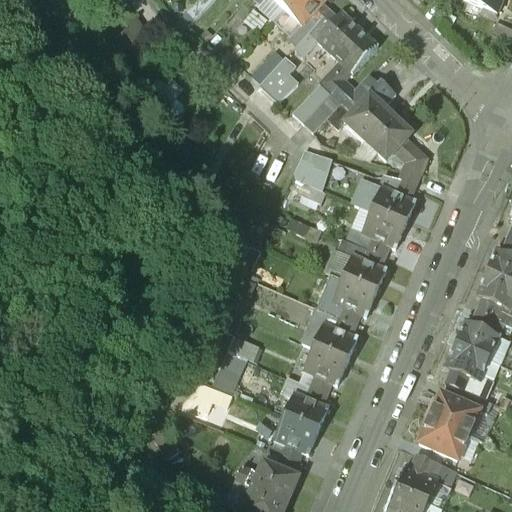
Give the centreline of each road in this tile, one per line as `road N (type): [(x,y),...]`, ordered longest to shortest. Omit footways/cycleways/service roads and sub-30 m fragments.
road 1 (residential): [(342,511),(502,120)]
road 2 (residential): [(502,120),(383,0)]
